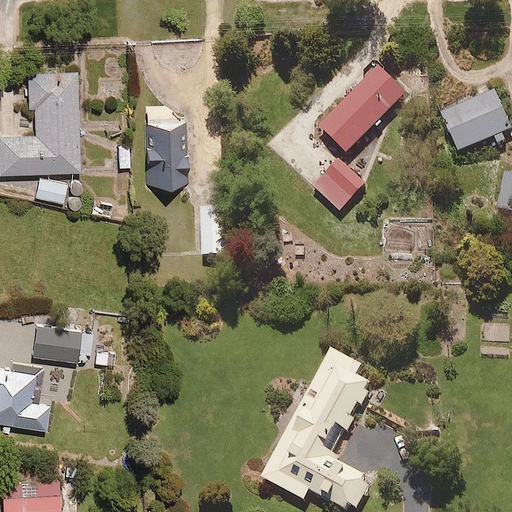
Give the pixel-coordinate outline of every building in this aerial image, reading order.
[(78,66),(28,68),(29,102),(35,101),(36,130),(0,131),(0,168),(80,166),(78,66)] [(408,93),(381,66),(322,125),(350,152),(408,93)] [(495,136),(498,144),(508,140),(506,135),(511,132),(511,122),(498,89),(444,111),(460,150),(495,136)] [(167,181),(167,190),(183,190),(183,181),(188,181),(187,115),(143,116),(144,182),(167,181)] [(130,141),(118,141),(117,163),(130,163),(130,141)] [(367,184),(341,159),(316,186),(342,211),(367,184)] [(511,171),(507,171),(500,208),(511,209),(511,171)] [(67,179),(40,174),(36,194),(63,199),(67,179)] [(228,254),(227,206),(204,207),(205,254),(228,254)] [(93,329),(39,320),(34,352),(77,359),(78,349),(90,351),(93,329)] [(307,499),(312,489),(349,508),(352,502),(359,506),(371,484),(364,480),(367,475),(340,460),(343,456),(326,447),(338,426),(349,432),(357,417),(354,415),(361,403),(365,405),(372,391),(368,389),(372,381),(358,374),(364,364),(334,348),(265,476),(307,499)] [(40,369),(0,361),(0,416),(42,424),(46,399),(34,397),(40,369)] [(61,511),(59,476),(2,478),(3,511),(61,511)]
